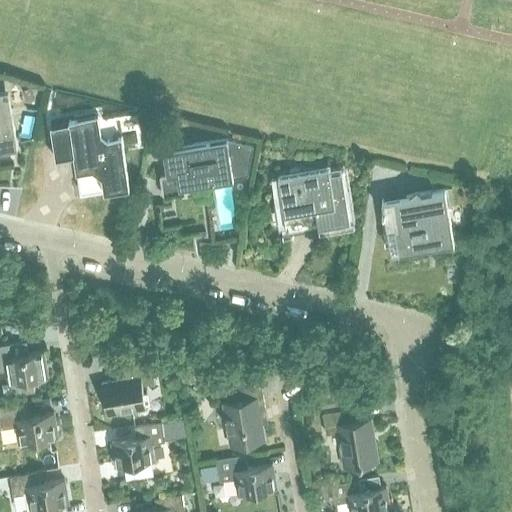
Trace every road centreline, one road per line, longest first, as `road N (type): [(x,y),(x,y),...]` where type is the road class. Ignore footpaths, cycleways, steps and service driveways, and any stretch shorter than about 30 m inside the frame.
road 1 (residential): [(433,511),(404,322),(47,239)]
road 2 (residential): [(97,511),(47,239)]
road 3 (residential): [(302,511),(282,395),(287,376)]
